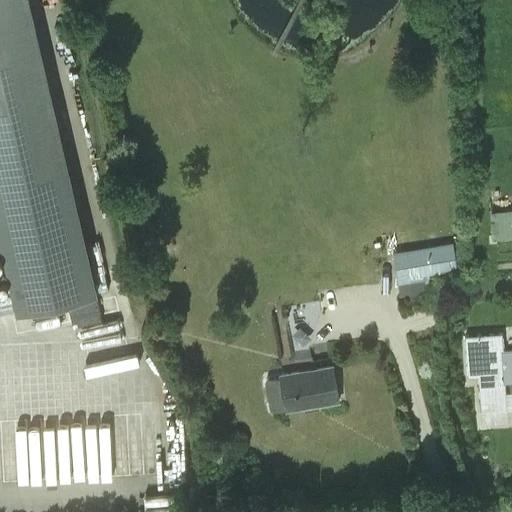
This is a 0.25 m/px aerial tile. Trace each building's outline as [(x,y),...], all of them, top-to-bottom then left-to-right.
[(28,0),(0,0),(0,227),(18,308),(95,291),(28,0)] [(511,209),(490,210),(491,237),(511,235),(511,209)] [(428,246),(404,250),(409,277),(433,273),(432,270),(458,265),(456,253),(430,257),(428,246)] [(507,426),(504,381),(511,380),(511,349),(503,351),(502,332),(464,335),(467,376),(478,376),(482,428),(507,426)] [(333,364),(281,374),(267,377),(265,381),(270,409),(274,412),(340,399),(333,364)] [(0,425),(0,481),(157,475),(154,423),(123,425),(123,420),(0,425)]
